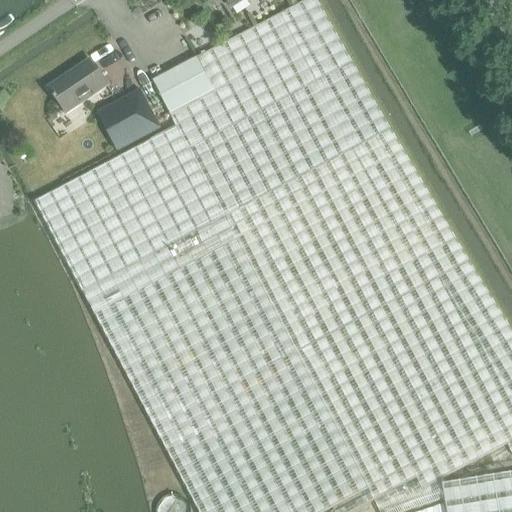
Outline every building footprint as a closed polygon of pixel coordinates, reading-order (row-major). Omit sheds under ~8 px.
[(109,163),(34,202),(84,293),(200,511),(326,511),(332,509),(333,511),(351,511),(373,501),(378,511),(412,511),(443,502),(443,506),(440,507),(441,509),(441,511),(511,511),(511,475),(444,486),(441,479),(506,446),(511,458),(511,457),(511,329),(489,293),(448,228),(446,230),(382,119),(314,0),(304,0),(253,28),(195,59),(214,94),(171,117),(177,128),(165,134),(149,142),(109,163)] [(223,0),(232,12),(248,0),(223,0)] [(153,82),(171,117),(214,94),(195,59),(153,82)] [(66,115),(106,88),(89,63),(65,79),(66,80),(50,92),(66,115)] [(140,91),(96,114),(117,154),(128,148),(147,138),(161,130),(160,129),(140,91)]
